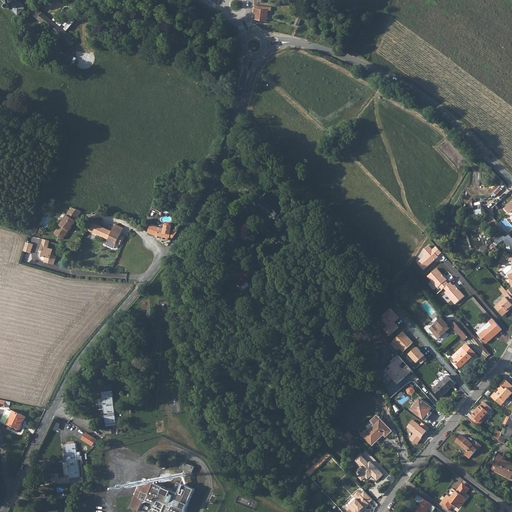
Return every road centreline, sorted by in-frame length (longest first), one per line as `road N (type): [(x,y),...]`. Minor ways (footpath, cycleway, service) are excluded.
road 1 (tertiary): [(252,57),(220,173),(175,244),(70,372),(1,511)]
road 2 (unclassified): [(265,44),(336,52),(410,89),(511,179)]
road 3 (unclassified): [(511,348),(382,511)]
